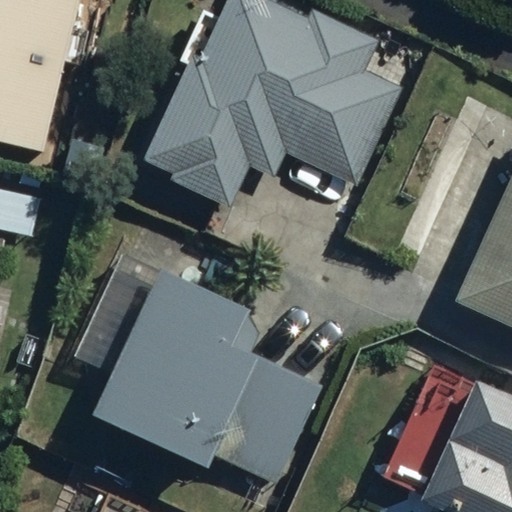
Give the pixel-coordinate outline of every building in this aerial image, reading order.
[(73,0),(0,0),(0,140),(42,149),(73,0)] [(221,0),(147,160),(176,173),(172,182),(230,209),(251,165),(277,177),(288,152),(357,184),(403,86),(363,68),(376,39),(292,0),(221,0)] [(44,196),(0,186),(0,232),(35,240),(44,196)] [(511,190),(462,305),(511,326),(511,190)] [(256,311),(167,268),(96,415),(213,471),(220,457),(278,484),(325,386),(239,345),(256,311)] [(511,511),(511,392),(485,380),(428,500),(454,511),(511,511)]
